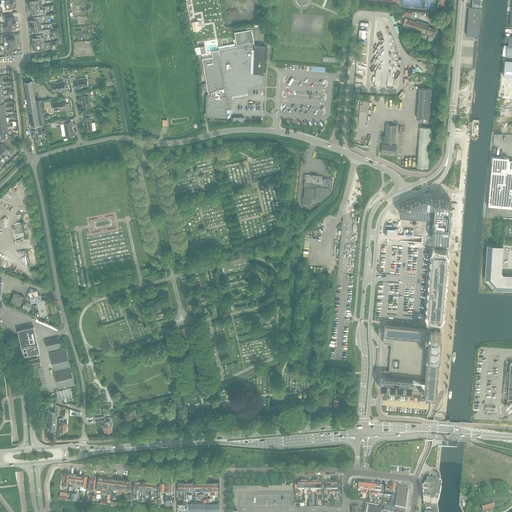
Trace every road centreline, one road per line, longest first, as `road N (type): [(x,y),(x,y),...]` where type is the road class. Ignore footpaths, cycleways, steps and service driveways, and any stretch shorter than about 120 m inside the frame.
road 1 (residential): [(82,447),(83,385),(35,168),(38,157),(81,144)]
road 2 (residential): [(81,144),(275,131)]
road 3 (secondary): [(358,427),(196,441)]
road 4 (secondary): [(196,441),(357,436)]
road 5 (residential): [(223,473),(72,465)]
road 6 (tertiary): [(364,277),(358,427)]
road 7 (tertiary): [(367,427),(373,278)]
road 8 (tertiary): [(449,144),(461,0)]
road 9 (residential): [(402,190),(369,161),(275,131)]
road 10 (residential): [(345,472),(223,473)]
